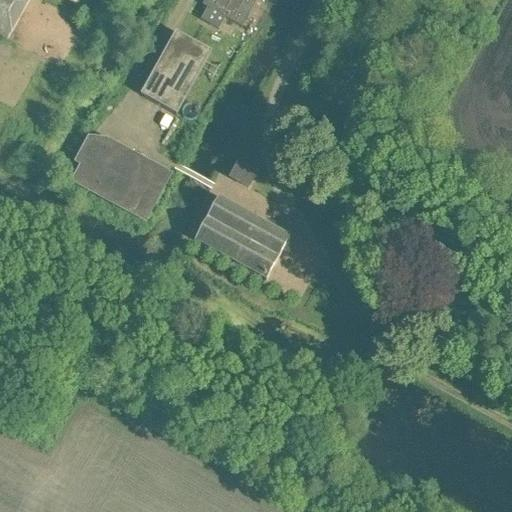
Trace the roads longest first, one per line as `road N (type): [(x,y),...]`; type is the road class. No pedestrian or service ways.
road 1 (track): [(511,426),(398,364),(301,227)]
road 2 (track): [(301,227),(271,172),(275,95)]
